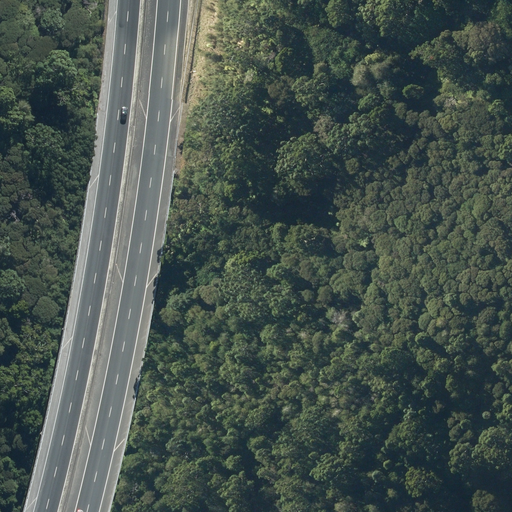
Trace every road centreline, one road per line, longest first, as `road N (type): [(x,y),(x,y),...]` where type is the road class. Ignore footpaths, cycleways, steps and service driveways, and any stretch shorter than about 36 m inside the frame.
road 1 (motorway): [(42,511),(85,313),(127,0)]
road 2 (motorway): [(167,0),(148,170),(82,511)]
